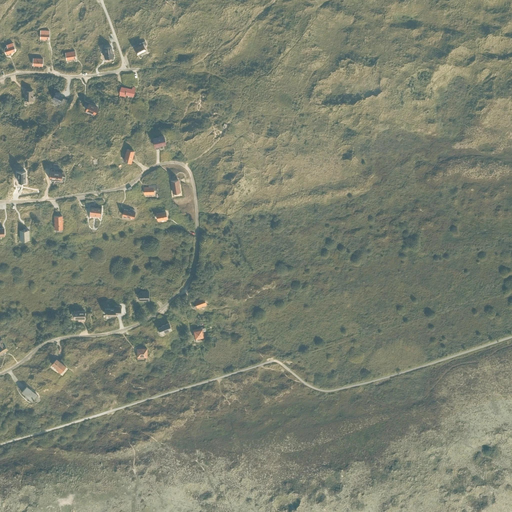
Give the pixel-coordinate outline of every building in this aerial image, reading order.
[(49,39),(49,30),(41,30),(40,38),(49,39)] [(146,41),(143,42),(139,44),(140,45),(134,48),(138,54),(147,50),(144,45),(147,43),(146,41)] [(6,54),(16,50),(13,43),(7,45),(8,47),(4,48),(6,54)] [(102,48),(102,54),(105,54),(105,58),(113,57),(111,47),(102,48)] [(65,52),(67,59),(76,58),(75,51),(65,52)] [(126,94),(133,96),(135,87),(132,87),(132,89),(127,88),(126,94)] [(35,96),(33,96),(33,90),(25,90),(25,100),(33,100),(33,98),(35,98),(35,96)] [(55,93),(53,98),(60,102),(60,103),(65,105),(67,99),(63,97),(63,96),(55,93)] [(86,110),(95,114),(98,107),(89,103),(86,110)] [(164,136),(153,138),(155,146),(165,144),(164,136)] [(131,162),(134,151),(127,149),(124,160),(131,162)] [(61,181),(63,172),(51,169),(49,178),(61,181)] [(17,171),(17,178),(19,178),(18,182),(26,182),(26,171),(17,171)] [(172,181),(173,193),(180,192),(178,180),(172,181)] [(144,194),(154,193),(154,190),(156,189),(155,184),(149,185),(149,187),(144,187),(144,194)] [(91,205),(89,218),(90,215),(100,216),(100,219),(102,207),(101,209),(91,207),(91,205)] [(134,211),(134,209),(130,208),(130,210),(124,209),(122,215),(134,217),(135,212),(134,211)] [(158,220),(167,218),(166,211),(156,213),(158,220)] [(29,236),(29,230),(25,230),(25,229),(23,229),(23,230),(20,230),(20,236),(21,236),(21,239),(29,238),(29,236)] [(146,291),(139,291),(139,299),(144,299),(144,301),(145,301),(145,302),(149,302),(149,292),(146,292),(146,291)] [(195,301),(190,302),(192,305),(194,304),(195,308),(197,307),(206,304),(204,297),(195,301)] [(121,311),(121,305),(115,305),(115,308),(105,308),(105,315),(112,315),(116,315),(116,311),(121,311)] [(85,311),(74,311),(74,318),(78,318),(78,320),(85,320),(85,311)] [(172,330),(169,323),(162,325),(162,326),(158,328),(161,333),(164,332),(172,330)] [(202,328),(193,330),(194,337),(195,338),(204,337),(204,335),(203,331),(205,330),(205,327),(202,328)] [(137,357),(147,356),(147,348),(137,348),(137,357)] [(56,359),(52,364),(58,369),(58,370),(60,373),(66,366),(56,359)] [(38,395),(27,386),(22,392),(33,401),(38,395)]
